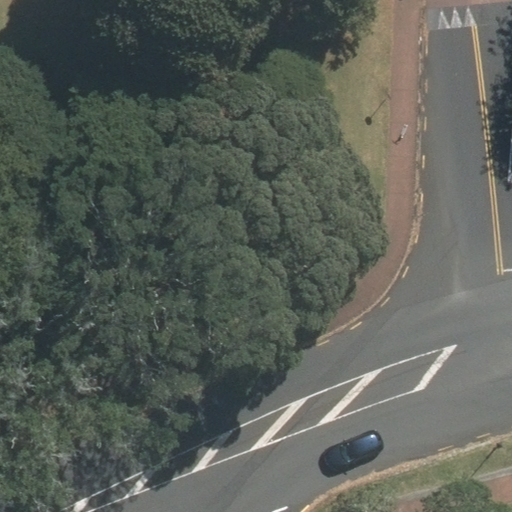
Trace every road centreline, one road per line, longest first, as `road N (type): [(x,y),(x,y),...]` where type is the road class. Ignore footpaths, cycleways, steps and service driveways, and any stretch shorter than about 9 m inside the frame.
road 1 (residential): [(199,465),(511,350)]
road 2 (residential): [(489,51),(511,281)]
